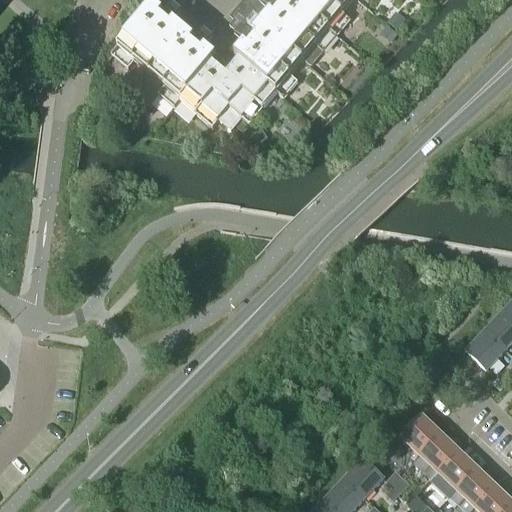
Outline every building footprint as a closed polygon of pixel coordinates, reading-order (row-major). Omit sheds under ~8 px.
[(234,61),(277,98),(284,105),(299,88),(291,81),(317,51),(324,57),(351,25),(344,19),(357,4),(352,0),(286,0),(281,6),(274,0),(258,0),(268,8),(245,34),(234,25),(230,30),(247,45),(234,61)] [(277,98),(234,61),(226,71),(201,50),(216,33),(210,27),(201,38),(176,16),(184,6),(179,1),(178,3),(177,1),(170,9),(169,8),(161,18),(153,11),(112,60),(128,74),(135,66),(165,92),(159,100),(175,114),(182,106),(213,133),(219,125),(232,136),(242,124),(250,130),(277,98)] [(397,17),(388,27),(397,34),(405,24),(397,17)] [(382,38),(392,45),(397,39),(387,31),(382,38)] [(331,114),(325,109),(319,116),(325,121),(331,114)] [(243,125),(238,131),(243,136),(248,130),(243,125)] [(268,142),(262,133),(255,137),(261,146),(268,142)] [(505,355),(511,347),(511,324),(504,317),(485,336),(505,355)] [(486,376),(505,355),(485,336),(466,357),(486,376)] [(421,424),(402,444),(420,462),(422,463),(441,443),(437,440),(439,438),(433,432),(431,434),(421,424)] [(420,462),(413,469),(432,487),(439,480),(458,460),(441,443),(422,463),(420,462)] [(439,480),(432,487),(449,502),(456,496),(476,476),(458,460),(439,480)] [(344,484),(364,504),(382,485),(362,465),(344,484)] [(456,496),(449,502),(456,509),(463,502),(472,511),(475,511),(494,493),(480,481),(476,476),(456,496)] [(392,494),(402,484),(395,478),(386,488),(392,494)] [(333,511),(356,511),(364,504),(344,484),(326,504),(333,511)] [(402,484),(392,494),(393,494),(399,500),(408,490),(402,484)] [(494,493),(475,511),(510,511),(511,510),(494,493)] [(393,507),(399,500),(393,494),(386,501),(393,507)]
